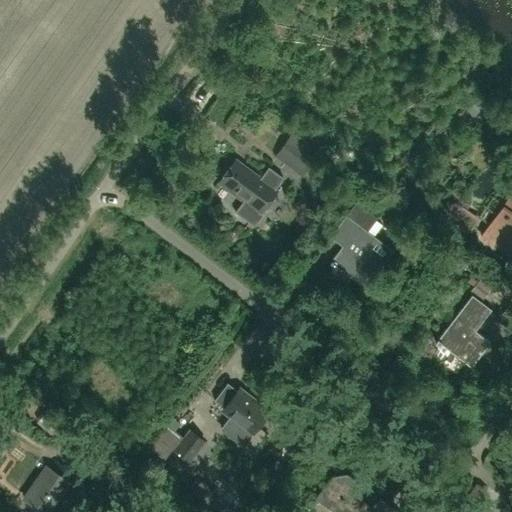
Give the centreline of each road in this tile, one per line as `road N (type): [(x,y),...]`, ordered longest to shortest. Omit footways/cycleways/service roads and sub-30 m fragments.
road 1 (residential): [(511,475),(107,161)]
road 2 (unclassified): [(107,161),(215,0)]
road 3 (unclassified): [(0,320),(107,161)]
